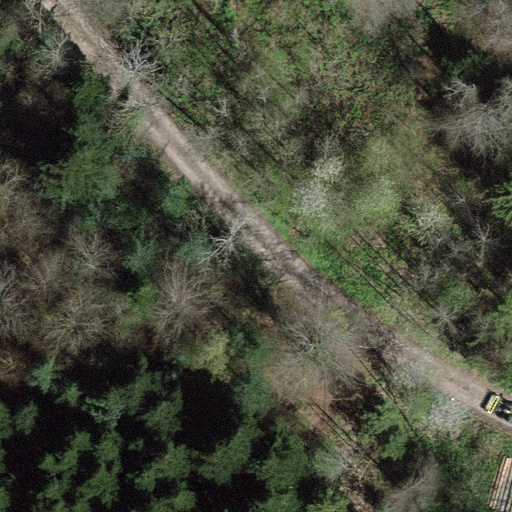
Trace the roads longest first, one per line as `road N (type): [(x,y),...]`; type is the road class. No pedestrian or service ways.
road 1 (track): [(511,409),(273,269),(56,0)]
road 2 (track): [(349,315),(296,511)]
